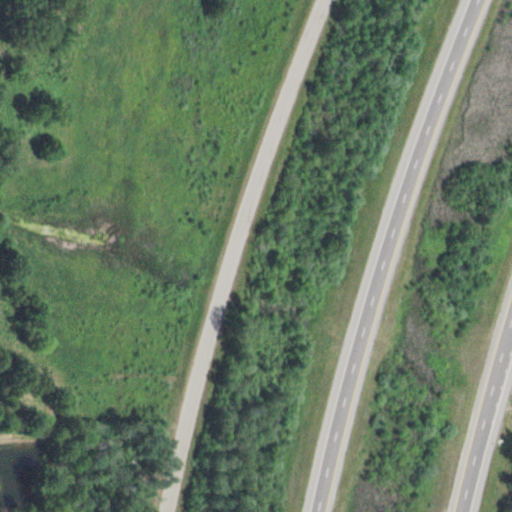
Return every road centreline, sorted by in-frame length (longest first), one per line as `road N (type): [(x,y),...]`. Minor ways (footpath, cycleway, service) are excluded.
road 1 (motorway): [(476,0),(378,250),(298,511)]
road 2 (residential): [(149,511),(231,191),(299,0)]
road 3 (motorway): [(458,511),(511,316)]
